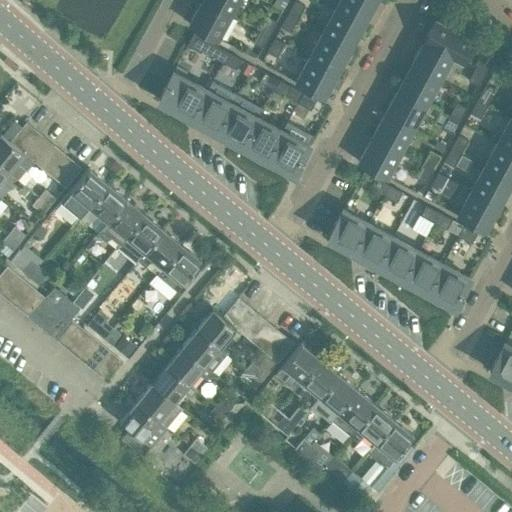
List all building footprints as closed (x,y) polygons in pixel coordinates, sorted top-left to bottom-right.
[(215,37),(229,12),(206,0),(200,0),(188,23),(215,37)] [(206,0),(229,12),(235,0),(206,0)] [(302,4),(294,0),(291,0),(285,12),(295,17),(302,4)] [(338,0),(335,7),(362,22),(373,0),(338,0)] [(362,22),(335,7),(321,31),(349,46),(362,22)] [(295,17),(285,12),(278,24),(288,30),(295,17)] [(266,15),(259,28),(268,34),(275,21),(266,15)] [(462,59),(473,39),(434,18),(423,38),(462,59)] [(259,28),(252,41),(261,47),(268,34),(259,28)] [(349,46),(321,31),(308,56),(336,70),(349,46)] [(265,49),(274,54),(282,41),(272,36),(265,49)] [(462,60),(462,59),(423,38),(422,39),(423,39),(411,63),(438,78),(451,54),(462,60)] [(223,61),(228,51),(215,45),(210,54),(223,61)] [(235,68),(240,58),(228,51),(223,61),(235,68)] [(484,71),(491,58),(482,53),(475,66),(484,71)] [(336,70),(308,56),(295,81),(322,96),(336,70)] [(425,102),(438,78),(411,63),(398,87),(425,102)] [(484,71),(475,66),(468,79),(477,84),(484,71)] [(193,116),(208,89),(173,70),(157,97),(193,116)] [(273,88),(278,78),(265,72),(260,81),(273,88)] [(285,95),(290,85),(278,78),(273,88),(285,95)] [(493,91),(483,85),(476,98),(486,104),(493,91)] [(412,126),(425,102),(398,87),(384,111),(412,126)] [(218,130),(233,102),(208,89),(193,116),(218,130)] [(311,109),(316,99),(303,92),(298,102),(311,109)] [(486,104),(476,98),(469,111),(479,117),(486,104)] [(243,144),(258,116),(233,102),(218,130),(243,144)] [(458,120),(465,107),(455,102),(448,115),(458,120)] [(398,150),(412,126),(384,111),(371,135),(398,150)] [(458,120),(448,115),(441,128),(451,133),(458,120)] [(268,157),(283,129),(258,116),(243,144),(268,157)] [(511,117),(510,116),(496,141),(511,149),(511,117)] [(18,149),(35,130),(25,121),(9,141),(18,149)] [(293,171),(308,143),(283,129),(268,157),(293,171)] [(27,157),(44,137),(35,130),(18,149),(27,157)] [(25,169),(32,160),(27,157),(18,149),(9,141),(0,133),(0,165),(17,180),(25,170),(25,169)] [(460,152),(467,139),(457,134),(450,147),(460,152)] [(385,175),(398,150),(371,135),(358,161),(385,175)] [(36,164),(53,144),(44,137),(27,157),(32,160),(36,164)] [(511,176),(511,149),(496,141),(483,165),(510,180),(511,176)] [(46,172),(62,152),(53,144),(36,164),(46,172)] [(460,152),(450,147),(443,160),(453,165),(460,152)] [(432,168),(439,155),(429,150),(422,163),(432,168)] [(54,179),(71,159),(62,152),(46,172),(54,179)] [(63,187),(80,167),(71,159),(54,179),(63,187)] [(425,181),(432,168),(422,163),(415,176),(425,181)] [(17,180),(0,165),(0,179),(10,188),(17,180)] [(510,180),(483,165),(470,189),(497,204),(510,180)] [(79,215),(107,182),(88,167),(60,200),(79,215)] [(439,189),(446,176),(437,171),(430,184),(439,189)] [(383,194),(388,184),(375,177),(370,187),(383,194)] [(105,221),(125,197),(107,182),(79,215),(77,218),(86,225),(95,213),(105,221)] [(395,200),(400,191),(388,184),(383,194),(395,200)] [(48,205),(54,197),(44,189),(38,196),(48,205)] [(497,204),(470,189),(456,214),(484,229),(497,204)] [(41,213),(48,205),(38,196),(31,204),(41,213)] [(124,236),(143,213),(125,197),(105,221),(99,229),(107,235),(113,227),(124,236)] [(433,221),(438,211),(425,204),(420,214),(433,221)] [(353,249),(368,221),(342,207),(327,235),(353,249)] [(445,228),(450,218),(438,211),(433,221),(445,228)] [(134,261),(136,259),(162,228),(143,213),(124,236),(116,246),(134,261)] [(378,263),(393,235),(368,221),(353,249),(378,263)] [(24,234),(13,225),(7,232),(17,241),(24,234)] [(471,241),(476,232),(463,225),(458,234),(471,241)] [(161,267),(180,243),(162,228),(136,259),(144,265),(150,258),(161,267)] [(17,241),(7,232),(0,240),(11,249),(17,241)] [(403,276),(418,248),(393,235),(378,263),(403,276)] [(168,298),(200,259),(180,243),(161,267),(156,273),(156,274),(149,282),(168,298)] [(427,290),(443,262),(418,248),(403,276),(427,290)] [(29,276),(37,265),(29,259),(21,270),(29,276)] [(453,304),(468,276),(443,262),(427,290),(453,304)] [(36,283),(45,272),(37,265),(29,276),(36,283)] [(0,291),(15,273),(6,266),(0,272),(0,291)] [(0,292),(9,299),(24,281),(15,273),(0,291),(0,292)] [(18,307),(33,288),(24,281),(9,299),(18,307)] [(27,315),(43,296),(33,288),(18,307),(27,315)] [(46,330),(70,301),(63,295),(54,306),(52,304),(37,322),(46,330)] [(37,322),(52,304),(43,296),(27,315),(37,322)] [(231,324),(246,304),(237,296),(222,316),(231,324)] [(55,338),(71,319),(69,318),(78,307),(70,301),(46,330),(55,338)] [(240,331),(255,311),(246,304),(231,324),(234,326),(240,331)] [(234,326),(231,324),(222,316),(211,307),(195,326),(218,345),(234,326)] [(249,338),(264,319),(255,311),(240,331),(249,338)] [(103,338),(111,327),(101,317),(91,328),(103,338)] [(65,346),(80,327),(71,319),(55,338),(65,346)] [(258,346),(274,327),(264,319),(249,338),(258,346)] [(224,350),(218,345),(195,326),(180,345),(203,364),(212,353),(218,358),(224,350)] [(74,353),(90,335),(80,327),(65,346),(74,353)] [(110,344),(119,333),(111,327),(103,338),(110,344)] [(267,353),(283,334),(274,327),(258,346),(267,353)] [(276,361),(292,342),(283,334),(267,353),(276,361)] [(84,361),(99,343),(90,335),(74,353),(84,361)] [(511,345),(503,341),(488,369),(511,381),(511,345)] [(299,381),(319,357),(300,342),(274,373),(282,379),(288,372),(299,381)] [(93,369),(108,350),(99,343),(84,361),(93,369)] [(203,364),(180,345),(165,363),(165,364),(188,383),(197,372),(204,378),(211,370),(203,364)] [(102,377),(118,358),(108,350),(93,369),(102,377)] [(318,397),(337,373),(319,357),(299,381),(292,390),(299,396),(306,387),(318,397)] [(262,368),(252,360),(245,367),(255,376),(262,368)] [(193,387),(188,383),(165,364),(149,382),(173,401),(182,389),(188,394),(193,387)] [(255,376),(245,367),(239,375),(249,384),(255,376)] [(337,412),(356,388),(337,373),(318,397),(336,412),(337,412)] [(165,426),(180,407),(173,401),(149,382),(134,400),(165,426)] [(348,435),(355,427),(374,403),(356,388),(337,412),(336,412),(330,419),(348,435)] [(231,406),(221,397),(215,405),(225,413),(231,406)] [(165,426),(134,400),(119,418),(118,419),(128,427),(120,437),(141,454),(165,426)] [(268,419),(276,409),(269,403),(260,413),(268,419)] [(374,442),(393,419),(374,403),(355,427),(349,435),(356,441),(363,433),(374,442)] [(225,413),(215,405),(208,412),(219,421),(225,413)] [(276,426),(284,415),(276,409),(268,419),(276,426)] [(393,457),(412,434),(393,419),(374,442),(366,452),(374,458),(382,449),(393,457)] [(199,454),(206,446),(194,437),(188,445),(199,454)] [(300,454),(309,443),(302,438),(293,449),(300,454)] [(308,461),(318,451),(309,443),(300,454),(308,461)] [(199,454),(188,445),(182,452),(193,462),(199,454)] [(351,470),(332,455),(323,465),(342,481),(351,470)] [(369,485),(351,470),(342,481),(360,496),(369,485)]
